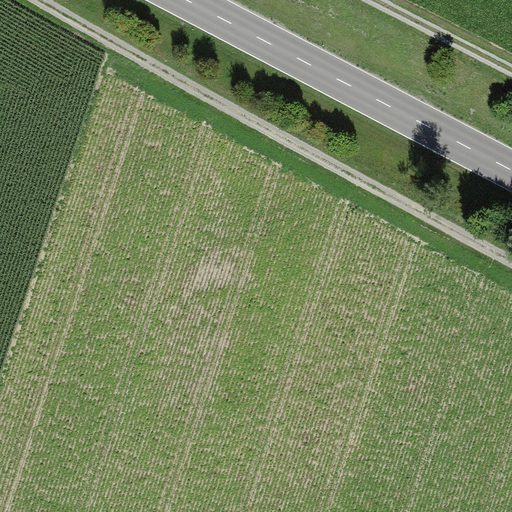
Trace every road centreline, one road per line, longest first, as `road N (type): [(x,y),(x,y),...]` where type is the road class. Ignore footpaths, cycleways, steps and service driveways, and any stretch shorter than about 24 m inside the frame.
road 1 (track): [(36,0),(511,262)]
road 2 (primary): [(511,170),(185,0)]
road 3 (track): [(357,0),(511,77)]
